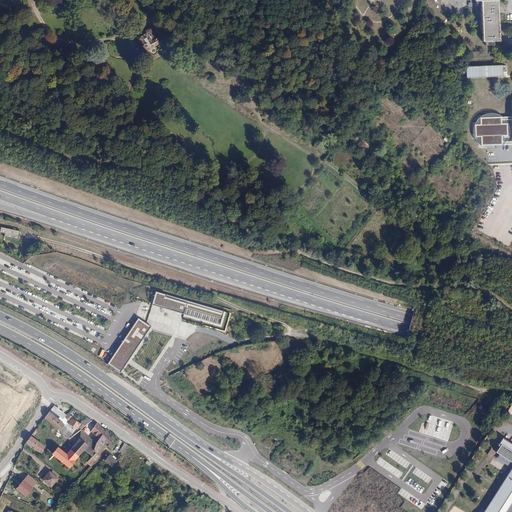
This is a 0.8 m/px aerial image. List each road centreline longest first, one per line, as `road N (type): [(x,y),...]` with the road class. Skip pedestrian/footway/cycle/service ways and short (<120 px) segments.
road 1 (track): [(511,310),(484,291),(422,289),(349,273),(247,234),(132,168),(65,156),(0,130)]
road 2 (motorway): [(511,344),(326,294),(0,184)]
road 3 (track): [(511,390),(482,391),(303,336),(157,275),(31,235)]
road 4 (motorway): [(115,235),(511,358)]
road 5 (track): [(32,0),(45,28),(136,111),(281,210)]
road 6 (track): [(222,171),(250,161),(263,140),(256,107),(230,70),(168,49),(137,72),(127,100)]
road 7 (primary): [(0,328),(208,468)]
road 8 (primary): [(197,445),(0,314)]
road 9 (unclassified): [(129,439),(239,511)]
road 10 (primary): [(306,511),(197,445)]
road 11 (motorway): [(0,195),(115,235)]
